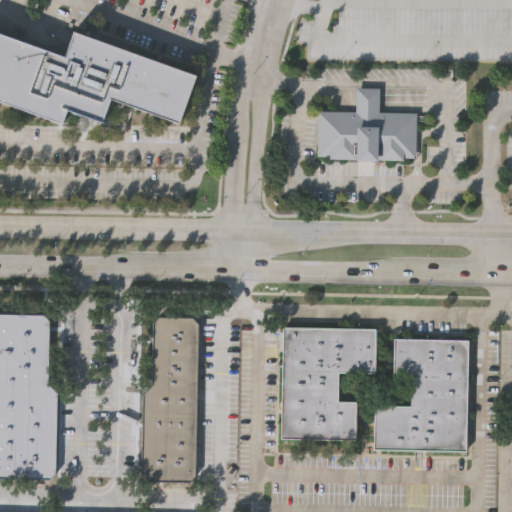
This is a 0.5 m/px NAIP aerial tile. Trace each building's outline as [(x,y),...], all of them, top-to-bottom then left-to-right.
[(0,32),(65,55),(74,29),(195,73),(178,121),(109,96),(101,120),(66,108),(62,121),(0,98),(0,32)] [(379,87),(379,97),(378,111),(415,112),(414,156),(402,156),(402,159),(328,157),(328,154),(316,154),(317,110),(354,111),(354,97),(354,87),(379,87)] [(46,321),(45,384),(54,393),(51,473),(45,479),(0,478),(0,313),(40,315),(46,321)] [(188,481),(146,480),(140,473),(142,394),(151,383),(152,320),(158,315),(191,316),(197,322),(195,474),(188,481)] [(374,328),(373,372),(337,372),(336,400),(354,401),(354,439),(280,437),(282,326),(374,328)] [(392,337),(466,338),(464,450),(372,448),(373,405),(410,405),(410,376),(391,376),(392,337)]
